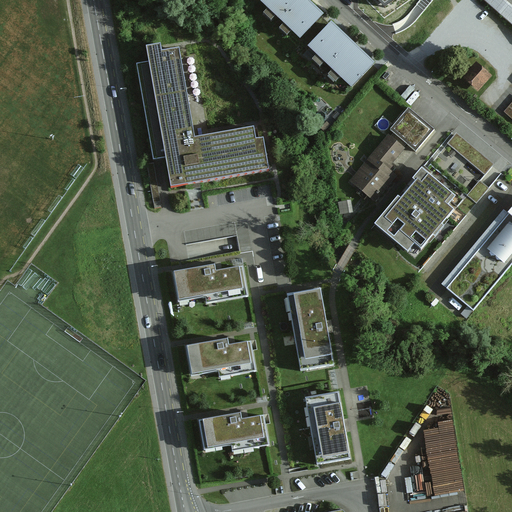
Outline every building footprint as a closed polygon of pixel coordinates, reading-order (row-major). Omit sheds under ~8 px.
[(330,17),(311,0),(265,0),(263,3),(307,43),(330,17)] [(381,0),(393,9),(405,0),(381,0)] [(511,0),(478,0),(511,28),(511,0)] [(382,64),(338,24),(316,49),(360,89),(382,64)] [(165,160),(171,191),(269,174),(264,142),(256,143),(254,131),(195,141),(179,53),(162,56),(160,48),(146,51),(148,65),(136,67),(153,163),(165,160)] [(475,64),(463,79),(482,93),(493,79),(475,64)] [(437,128),(411,106),(389,131),(393,134),(353,180),(378,201),(400,176),(389,167),(408,145),(416,152),(437,128)] [(480,196),(433,159),(381,223),(422,256),(428,248),(434,253),(480,196)] [(511,270),(511,212),(449,291),(477,313),(511,270)] [(102,244),(99,228),(77,232),(79,247),(102,244)] [(223,266),(171,273),(175,301),(204,297),(205,302),(247,295),(244,272),(226,274),(223,266)] [(329,289),(285,297),(298,369),(342,361),(329,289)] [(239,337),(183,346),(188,379),(218,374),(219,378),(257,372),(253,345),(241,347),(239,337)] [(343,393),(307,401),(320,465),(356,457),(343,393)] [(250,413),(198,422),(204,452),(233,446),(234,453),(273,446),(268,418),(251,421),(250,413)]
